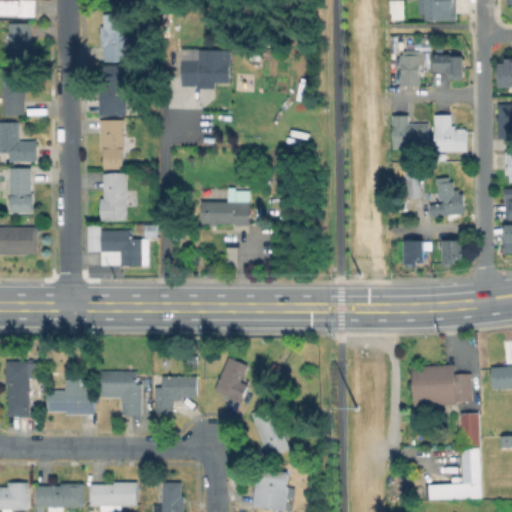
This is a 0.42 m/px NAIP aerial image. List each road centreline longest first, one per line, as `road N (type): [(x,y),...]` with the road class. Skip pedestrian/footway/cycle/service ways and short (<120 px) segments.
road 1 (secondary): [(0,307),(390,308),(511,298)]
road 2 (residential): [(68,307),(67,0)]
road 3 (residential): [(487,302),(481,0)]
road 4 (residential): [(0,443),(212,448)]
